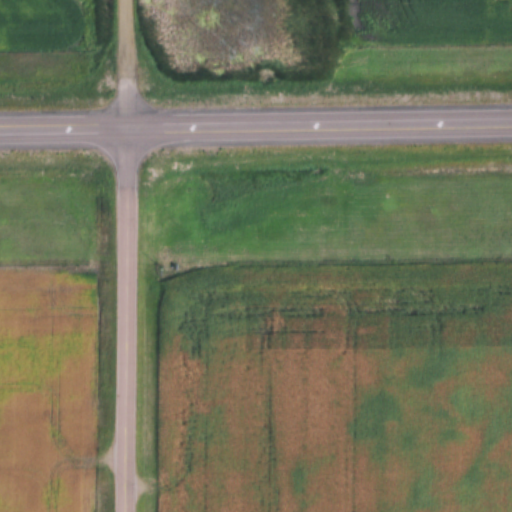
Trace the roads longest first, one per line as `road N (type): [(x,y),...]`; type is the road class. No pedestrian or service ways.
road 1 (primary): [(0,126),(511,119)]
road 2 (residential): [(124,511),(126,125)]
road 3 (residential): [(126,125),(125,0)]
